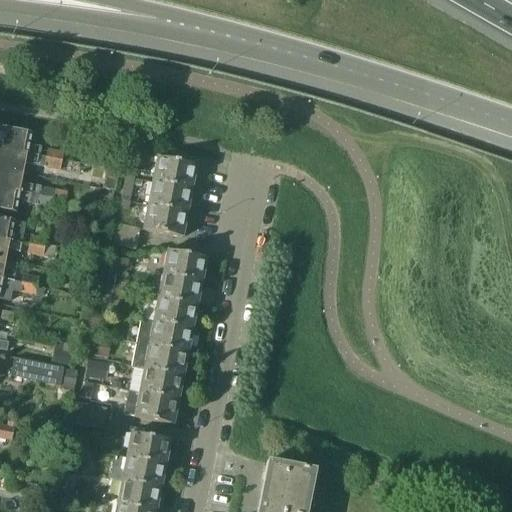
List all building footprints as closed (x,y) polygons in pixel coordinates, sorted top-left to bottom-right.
[(100,130),(89,127),(87,136),(99,138),(100,130)] [(27,147),(29,136),(0,129),(0,150),(37,158),(39,149),(27,147)] [(158,148),(156,159),(183,165),(185,153),(158,148)] [(36,167),(37,158),(0,150),(0,170),(22,174),(24,164),(36,167)] [(61,163),(63,154),(47,151),(45,160),(61,163)] [(63,153),(62,161),(80,164),(82,155),(73,153),(73,155),(63,153)] [(61,163),(45,160),(37,158),(36,167),(59,172),(61,163)] [(195,167),(183,165),(156,159),(151,184),(190,191),(195,167)] [(128,163),(125,179),(133,180),(136,165),(128,163)] [(20,185),(22,174),(0,170),(0,190),(30,196),(32,187),(20,185)] [(105,175),(102,190),(114,192),(117,177),(105,175)] [(133,180),(125,179),(122,195),(130,196),(133,180)] [(190,191),(151,184),(146,207),(185,215),(190,191)] [(64,203),(65,194),(32,187),(30,196),(37,198),(64,203)] [(28,205),(30,196),(0,190),(0,210),(14,214),(16,203),(28,205)] [(62,212),(64,203),(37,198),(36,206),(62,212)] [(120,202),(119,210),(127,212),(128,204),(120,202)] [(185,215),(146,207),(141,232),(180,240),(185,215)] [(24,225),(12,223),(0,220),(0,241),(20,245),(24,225)] [(114,226),(112,236),(136,241),(138,231),(114,226)] [(136,241),(112,236),(110,247),(133,253),(136,241)] [(29,238),(28,247),(43,250),(44,247),(45,241),(29,238)] [(20,245),(0,241),(0,260),(4,262),(6,252),(18,254),(20,245)] [(43,250),(28,247),(26,256),(54,260),(56,249),(44,247),(43,250)] [(205,261),(166,253),(161,277),(200,285),(205,261)] [(118,260),(110,259),(104,289),(99,313),(107,315),(115,317),(118,301),(110,299),(114,279),(124,281),(127,261),(118,260)] [(4,262),(0,260),(0,281),(12,284),(14,275),(2,272),(4,262)] [(35,288),(37,279),(22,276),(20,285),(35,288)] [(200,285),(161,277),(156,300),(195,308),(200,285)] [(12,284),(0,281),(0,290),(11,292),(12,284)] [(42,298),(43,292),(43,290),(35,288),(20,285),(18,294),(42,298)] [(195,308),(156,300),(151,324),(191,332),(195,308)] [(13,315),(0,312),(0,332),(3,333),(5,322),(11,323),(13,315)] [(104,334),(107,315),(99,313),(89,312),(85,330),(104,334)] [(186,355),(191,332),(151,324),(140,322),(135,345),(186,355)] [(50,365),(70,369),(74,347),(55,343),(50,365)] [(181,379),(186,355),(135,345),(130,369),(142,371),(181,379)] [(76,373),(62,370),(13,360),(9,378),(58,388),(58,390),(72,393),(76,373)] [(89,360),(84,375),(104,381),(109,365),(89,360)] [(181,379),(142,371),(137,395),(177,402),(181,379)] [(92,392),(84,391),(82,399),(90,400),(92,392)] [(172,427),(177,402),(137,395),(127,393),(123,417),(172,427)] [(81,406),(70,404),(68,415),(79,417),(81,406)] [(105,411),(81,406),(79,417),(103,422),(105,411)] [(64,414),(59,437),(60,437),(68,439),(71,426),(73,427),(77,427),(79,417),(64,414)] [(103,422),(79,417),(77,427),(101,432),(103,422)] [(48,419),(45,433),(58,435),(61,422),(48,419)] [(0,426),(0,439),(10,441),(12,429),(0,426)] [(168,443),(129,435),(124,459),(164,467),(168,443)] [(80,451),(72,449),(69,465),(77,466),(80,451)] [(164,467),(124,459),(120,482),(159,490),(164,467)] [(265,495),(261,511),(305,511),(313,473),(266,464),(262,483),(265,484),(263,495),(265,495)] [(75,478),(67,476),(63,496),(71,497),(75,478)] [(154,511),(159,490),(120,482),(115,506),(145,511),(154,511)] [(68,511),(71,497),(63,496),(59,511),(68,511)]
